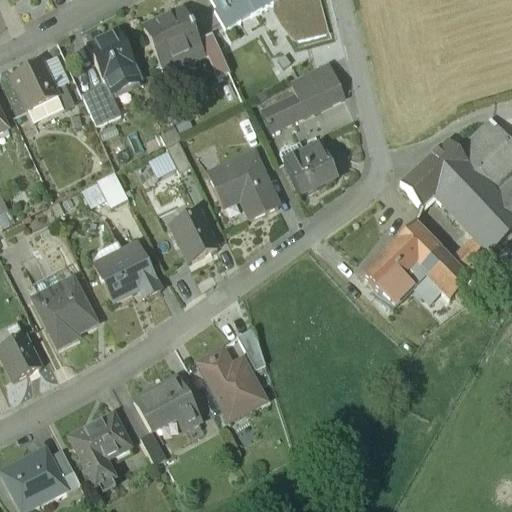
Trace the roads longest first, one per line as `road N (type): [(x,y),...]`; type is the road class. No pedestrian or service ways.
road 1 (residential): [(335,0),(379,185),(189,325),(0,437)]
road 2 (residential): [(126,0),(0,65)]
